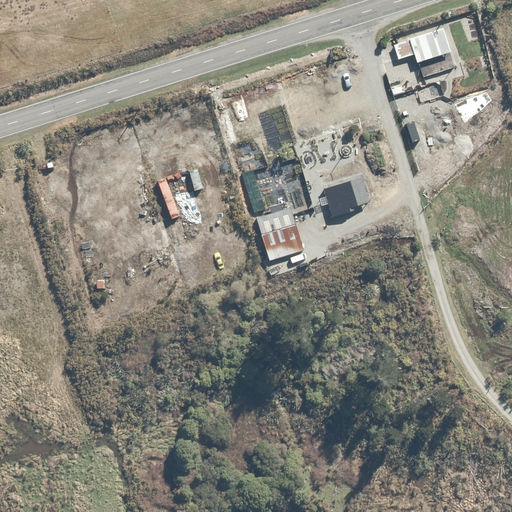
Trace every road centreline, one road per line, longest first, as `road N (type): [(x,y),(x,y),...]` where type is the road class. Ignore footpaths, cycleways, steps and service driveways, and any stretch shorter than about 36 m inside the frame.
road 1 (unknown): [(327,23),(452,377),(511,432)]
road 2 (primary): [(402,0),(0,126)]
